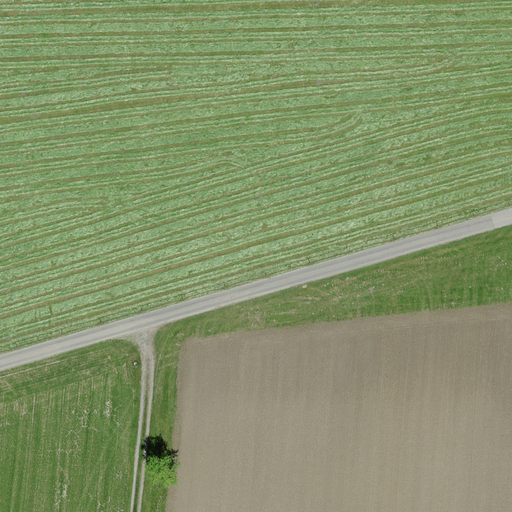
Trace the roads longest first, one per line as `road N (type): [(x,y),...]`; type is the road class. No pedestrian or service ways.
road 1 (unclassified): [(511,219),(0,362)]
road 2 (track): [(142,511),(162,316)]
